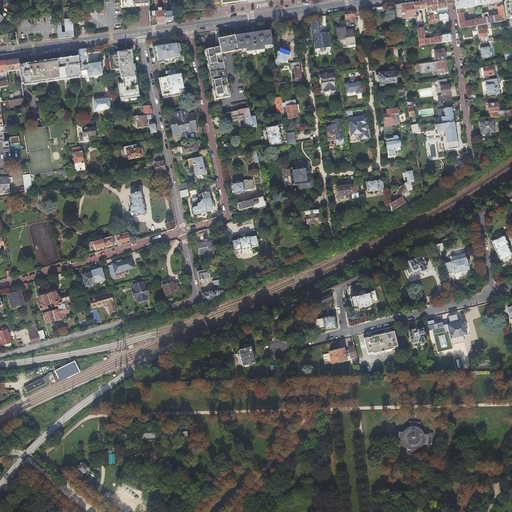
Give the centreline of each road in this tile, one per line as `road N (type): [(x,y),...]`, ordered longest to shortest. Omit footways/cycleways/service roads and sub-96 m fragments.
road 1 (motorway): [(511,453),(0,411)]
road 2 (track): [(511,403),(90,417),(42,455)]
road 3 (motorway): [(0,480),(306,511)]
road 4 (residential): [(0,356),(193,301),(182,232)]
road 5 (residential): [(187,26),(226,213),(182,232)]
road 6 (residential): [(358,1),(380,167),(322,175)]
road 7 (residential): [(182,232),(138,33)]
road 8 (residential): [(182,232),(0,285)]
road 9 (residential): [(322,175),(300,9)]
road 10 (residential): [(342,333),(276,350),(272,342),(284,311),(336,288)]
road 11 (residential): [(336,288),(479,215)]
road 12 (residential): [(450,0),(471,158)]
road 13 (residential): [(489,295),(342,333)]
road 14 (primary): [(0,53),(138,33)]
road 15 (track): [(234,511),(324,409)]
road 16 (track): [(204,511),(295,411)]
